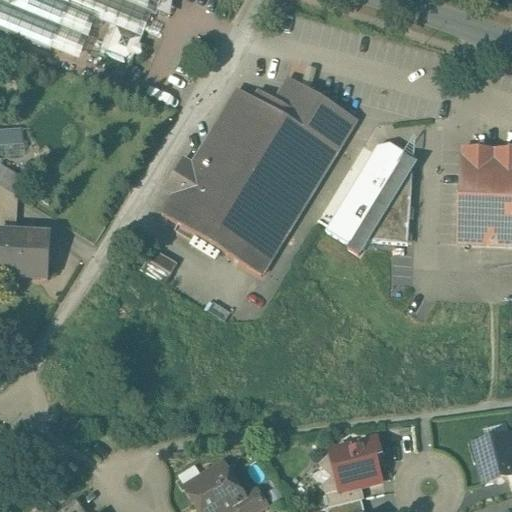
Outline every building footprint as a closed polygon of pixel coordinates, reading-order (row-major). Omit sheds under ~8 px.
[(0,0),(0,31),(78,63),(95,21),(115,29),(105,54),(132,65),(143,38),(138,37),(137,37),(151,0),(0,0)] [(356,122),(305,90),(291,113),(277,104),(272,112),(338,153),(356,122)] [(254,101),(238,92),(161,217),(261,278),(338,153),(272,112),(277,104),(259,93),(254,101)] [(403,155),(389,147),(377,149),(325,233),(349,248),(348,250),(358,257),(362,251),(363,252),(368,244),(392,245),(407,246),(411,188),(412,175),(409,173),(412,169),(402,163),(405,159),(403,158),(403,155)] [(511,161),(462,160),(458,245),(505,247),(511,247),(511,161)] [(21,184),(0,171),(0,188),(13,196),(21,184)] [(0,188),(0,235),(13,236),(15,198),(13,196),(0,188)] [(13,236),(0,235),(0,279),(47,282),(50,238),(13,236)] [(172,279),(179,262),(153,251),(146,267),(172,279)] [(511,446),(510,439),(488,444),(488,442),(470,446),(475,464),(477,463),(483,486),(506,480),(511,478),(511,446)] [(360,452),(353,454),(351,448),(346,449),(343,445),(336,451),(329,453),(330,458),(320,467),(337,484),(339,492),(340,495),(360,490),(381,485),(375,461),(380,460),(376,441),(358,445),(360,452)] [(217,469),(185,490),(198,511),(233,511),(235,511),(246,504),(244,500),(235,487),(230,490),(217,469)] [(339,492),(325,496),(329,511),(363,502),(360,490),(340,495),(339,492)] [(257,492),(244,500),(246,504),(235,511),(263,511),(268,509),(257,492)] [(83,511),(76,502),(61,511),(83,511)] [(363,511),(361,503),(329,511),(326,511),(363,511)]
